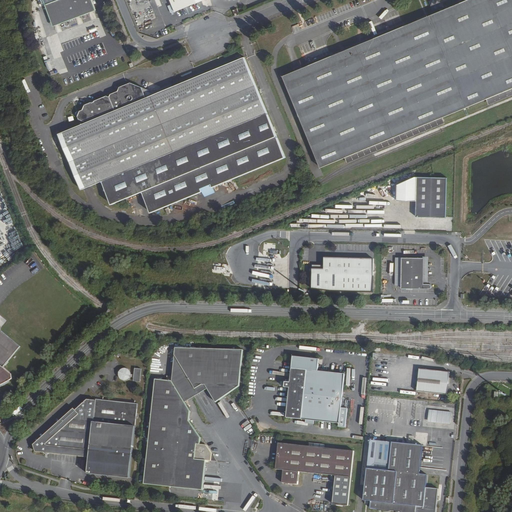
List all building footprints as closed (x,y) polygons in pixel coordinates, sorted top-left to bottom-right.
[(91,0),(42,0),(53,26),(96,10),(91,0)] [(170,0),(176,12),(184,8),(183,6),(187,4),(188,7),(203,0),(170,0)] [(511,0),(468,0),(437,13),(475,105),(511,89),(511,0)] [(283,76),(320,168),(345,157),(443,118),(475,105),(437,13),(283,76)] [(84,121),(58,132),(81,187),(102,179),(111,202),(141,190),(150,211),(202,191),(212,187),(285,158),(244,57),(153,94),(144,97),(142,94),(144,89),(128,81),(118,86),(116,90),(109,92),(108,95),(105,94),(83,103),(82,109),(79,110),(76,115),(78,118),(83,119),(84,121)] [(443,118),(345,157),(347,162),(445,122),(443,118)] [(421,220),(451,220),(452,180),(422,180),(421,220)] [(202,191),(204,196),(214,191),(212,187),(202,191)] [(376,293),(377,260),(328,258),(327,270),(316,269),(315,290),(335,292),(376,293)] [(424,284),(424,258),(400,258),(399,286),(405,286),(404,288),(430,289),(431,288),(432,287),(432,285),(431,284),(430,284),(429,284),(424,284)] [(0,386),(2,385),(4,384),(6,383),(8,382),(10,380),(13,378),(12,373),(5,367),(22,346),(0,327),(0,386)] [(243,349),(176,345),(175,353),(196,387),(203,383),(206,383),(216,401),(240,385),(243,349)] [(175,353),(172,379),(185,401),(208,387),(206,383),(203,383),(196,387),(175,353)] [(289,388),(286,417),(306,419),(315,420),(339,423),(338,426),(346,427),(348,408),(341,407),(345,374),(318,371),(319,359),(293,356),(290,382),(285,381),(285,382),(284,387),(289,388)] [(117,372),(117,373),(117,375),(118,376),(119,377),(120,378),(121,378),(122,378),(123,378),(124,378),(126,378),(126,377),(127,377),(128,376),(129,375),(132,375),(132,379),(139,380),(140,366),(133,366),(132,372),(129,372),(129,371),(129,370),(129,369),(128,368),(128,367),(127,367),(126,366),(125,366),(124,365),(123,365),(122,365),(121,366),(120,366),(119,367),(118,368),(117,369),(117,370),(117,371),(117,372)] [(420,366),(418,388),(449,391),(451,368),(420,366)] [(155,376),(144,483),(203,489),(206,460),(211,460),(212,453),(207,444),(201,442),(202,436),(192,419),(189,408),(185,401),(172,379),(171,378),(155,376)] [(75,410),(36,446),(38,450),(90,455),(89,458),(88,474),(130,478),(135,426),(137,404),(137,403),(95,399),(95,400),(86,399),(75,410)] [(402,403),(402,415),(412,416),(412,419),(422,420),(422,404),(402,403)] [(33,445),(36,453),(89,458),(90,455),(38,450),(36,446),(75,410),(73,408),(33,445)] [(430,410),(429,422),(452,423),(453,411),(430,410)] [(371,440),(365,501),(372,501),(372,508),(385,509),(385,511),(388,511),(389,511),(391,511),(391,510),(397,510),(401,511),(412,511),(436,511),(439,488),(427,487),(428,474),(420,474),(423,445),(371,440)] [(278,444),(276,470),(283,470),(282,483),(299,485),(300,472),(336,476),(352,477),(355,452),(278,444)] [(352,477),(336,476),(334,504),(350,506),(352,477)]
